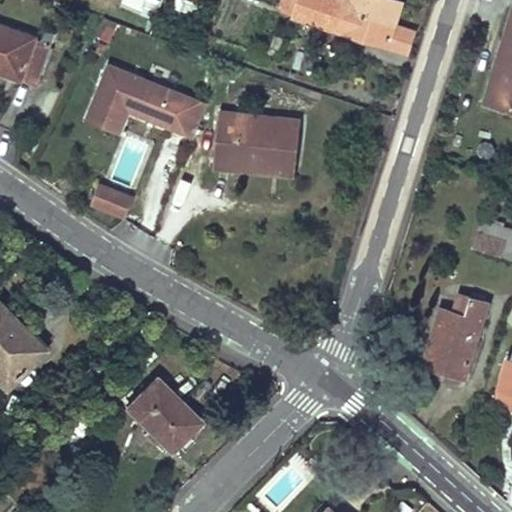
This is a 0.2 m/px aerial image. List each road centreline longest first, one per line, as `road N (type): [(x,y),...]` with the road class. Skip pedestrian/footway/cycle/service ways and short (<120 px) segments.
road 1 (residential): [(325,377),(342,351),(451,0)]
road 2 (residential): [(325,377),(128,270),(0,185)]
road 3 (residential): [(479,511),(325,377)]
road 4 (residential): [(190,511),(325,377)]
